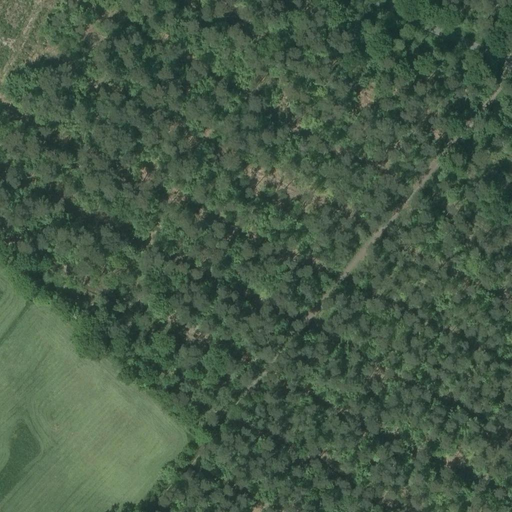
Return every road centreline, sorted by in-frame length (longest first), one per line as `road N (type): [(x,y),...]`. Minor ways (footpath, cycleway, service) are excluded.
road 1 (track): [(511,71),(259,377)]
road 2 (unclassified): [(366,0),(511,61)]
